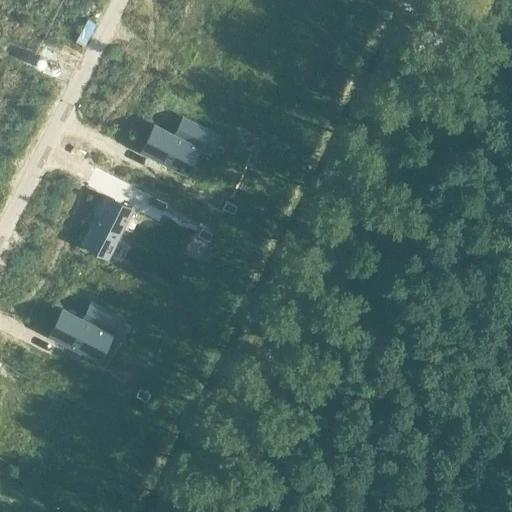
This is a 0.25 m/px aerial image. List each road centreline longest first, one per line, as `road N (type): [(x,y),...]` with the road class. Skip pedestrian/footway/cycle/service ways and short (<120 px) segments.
road 1 (unclassified): [(191,511),(443,13)]
road 2 (residential): [(0,231),(122,0)]
